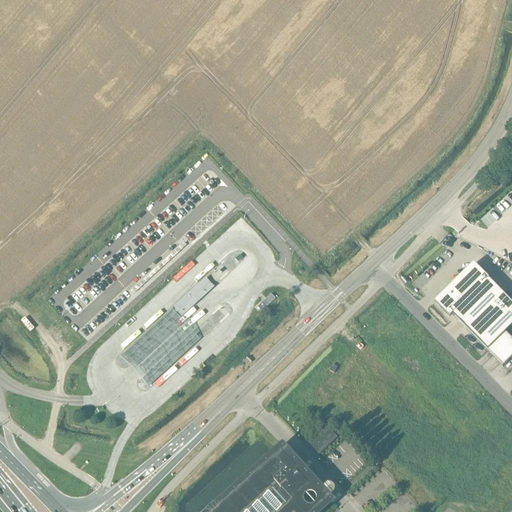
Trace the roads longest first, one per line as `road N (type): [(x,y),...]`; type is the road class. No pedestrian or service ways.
road 1 (tertiary): [(371,265),(473,166),(511,105)]
road 2 (unclassified): [(371,265),(511,407)]
road 3 (tertiary): [(237,393),(371,265)]
road 4 (unclassified): [(348,511),(237,393)]
road 5 (unclassified): [(109,503),(0,418)]
road 6 (unknown): [(417,311),(466,260),(511,283)]
